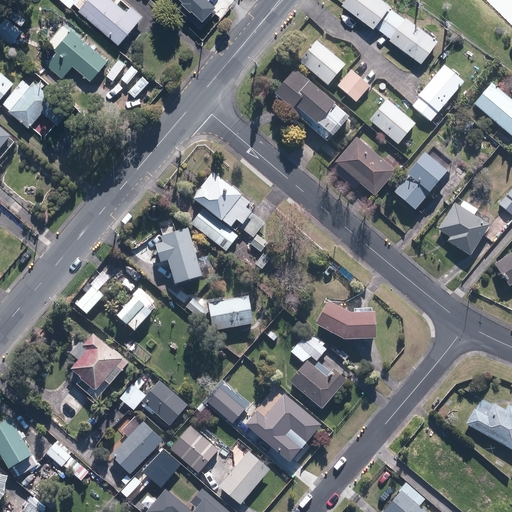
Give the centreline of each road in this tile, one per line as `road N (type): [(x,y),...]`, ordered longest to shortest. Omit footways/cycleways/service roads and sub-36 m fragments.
road 1 (residential): [(194,100),(467,326)]
road 2 (secondary): [(0,330),(194,100)]
road 3 (residential): [(467,326),(310,511)]
road 4 (secondary): [(194,100),(281,0)]
